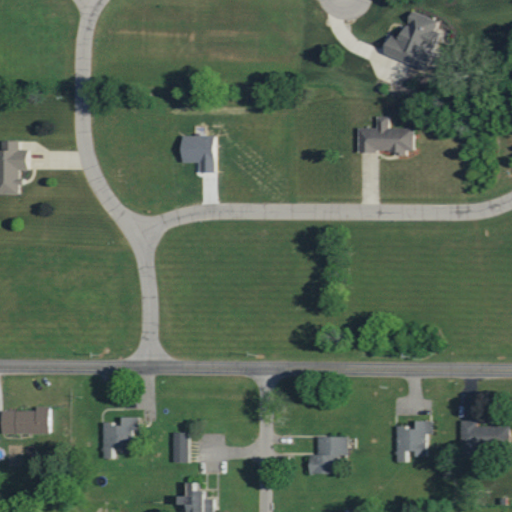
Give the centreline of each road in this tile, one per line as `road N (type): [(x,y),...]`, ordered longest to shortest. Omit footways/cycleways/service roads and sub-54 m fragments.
road 1 (tertiary): [(0,363),(511,368)]
road 2 (residential): [(148,365),(152,307),(140,237),(115,213),(84,157),(82,43),(99,0)]
road 3 (residential): [(511,201),(477,214),(208,213),(178,216),(140,237)]
road 4 (residential): [(262,511),(268,368)]
